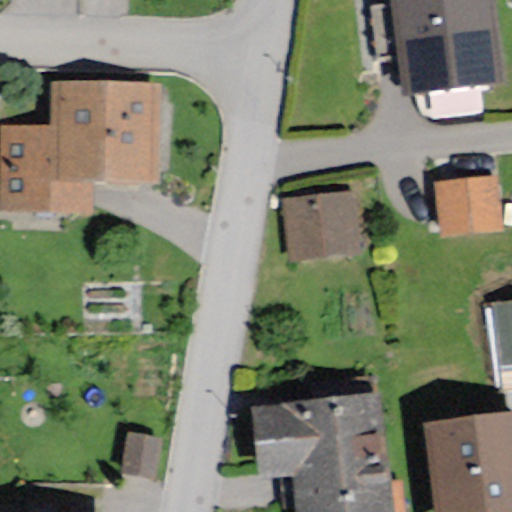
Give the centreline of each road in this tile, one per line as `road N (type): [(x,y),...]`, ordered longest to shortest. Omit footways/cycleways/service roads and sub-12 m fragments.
road 1 (residential): [(181,511),(268,44)]
road 2 (unknown): [(243,174),(511,152)]
road 3 (residential): [(0,38),(268,44)]
